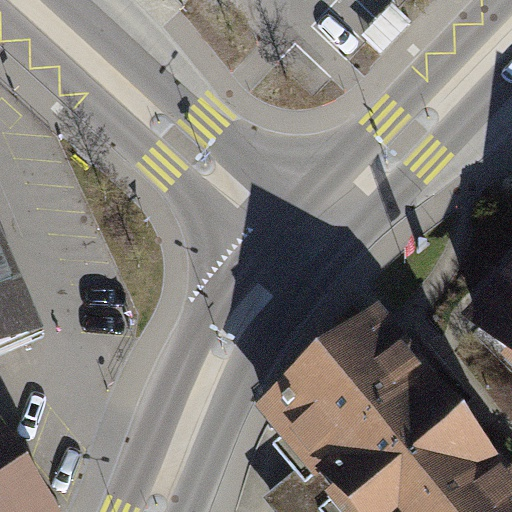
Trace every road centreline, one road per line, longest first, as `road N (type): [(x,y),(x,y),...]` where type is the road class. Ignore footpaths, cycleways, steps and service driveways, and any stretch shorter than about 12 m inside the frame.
road 1 (tertiary): [(293,256),(22,0)]
road 2 (secondary): [(293,256),(511,28)]
road 3 (secondary): [(154,511),(223,343),(293,256)]
